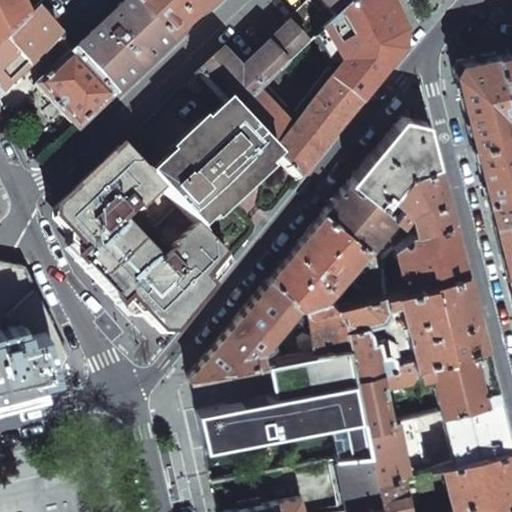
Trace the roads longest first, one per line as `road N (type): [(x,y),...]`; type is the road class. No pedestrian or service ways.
road 1 (residential): [(434,46),(135,391)]
road 2 (residential): [(434,46),(433,89),(511,395)]
road 3 (residential): [(244,0),(22,208)]
road 4 (residential): [(135,391),(101,354),(22,208)]
road 5 (residential): [(135,391),(0,423)]
road 6 (residential): [(165,511),(135,391)]
